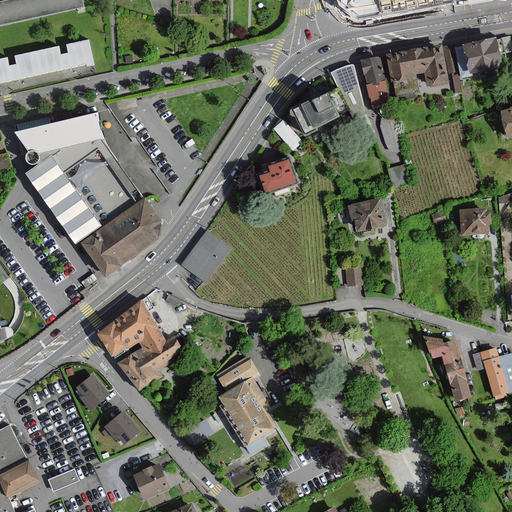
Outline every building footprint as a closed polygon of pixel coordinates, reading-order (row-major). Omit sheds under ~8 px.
[(0,0),(0,25),(80,8),(78,0),(0,0)] [(450,0),(336,0),(337,3),(362,17),(451,2),(450,0)] [(511,51),(511,49),(509,37),(453,48),(459,79),(471,77),(470,74),(506,66),(504,54),(511,51)] [(0,61),(0,83),(94,65),(90,43),(68,47),(69,55),(61,57),(60,49),(16,58),(18,65),(8,67),(7,60),(0,61)] [(447,84),(439,45),(379,57),(384,80),(390,79),(394,96),(416,92),(413,76),(422,74),(425,88),(447,84)] [(452,45),(445,47),(454,92),(461,91),(453,48),(452,45)] [(388,104),(384,80),(379,57),(361,61),(370,107),(388,104)] [(351,65),(345,67),(337,70),(330,74),(337,89),(348,113),(351,120),(365,114),(353,67),(351,65)] [(312,130),(348,113),(337,89),(288,112),(301,139),(313,133),(312,130)] [(511,109),(497,114),(505,140),(511,137),(511,109)] [(144,197),(112,153),(103,139),(97,112),(17,132),(39,164),(26,173),(76,244),(80,241),(144,197)] [(283,121),(273,129),(292,151),(302,143),(283,121)] [(0,157),(0,168),(9,165),(6,155),(0,157)] [(267,174),(256,178),(262,196),(297,184),(288,158),(264,166),(267,174)] [(408,184),(403,166),(389,171),(395,188),(408,184)] [(80,241),(105,276),(157,240),(160,221),(144,197),(80,241)] [(353,221),(356,232),(383,226),(377,201),(348,207),(350,221),(353,221)] [(484,210),(459,211),(460,236),(486,234),(485,225),(488,225),(487,214),(484,214),(484,210)] [(444,221),(442,213),(432,216),(434,224),(444,221)] [(182,265),(204,281),(228,249),(206,233),(182,265)] [(362,285),(360,267),(345,268),(348,286),(362,285)] [(140,342),(143,349),(119,364),(128,376),(139,388),(153,377),(156,380),(161,375),(159,370),(183,353),(174,338),(165,343),(143,307),(141,302),(99,334),(104,344),(112,356),(127,346),(128,349),(140,342)] [(452,342),(423,340),(429,359),(440,356),(453,401),(468,397),(452,342)] [(494,349),(473,356),(477,371),(484,369),(492,396),(511,390),(511,355),(497,360),(494,349)] [(255,438),(275,426),(266,411),(269,409),(251,380),(260,374),(251,359),(220,378),(228,392),(221,396),(249,441),(255,438)] [(108,393),(93,376),(78,388),(84,395),(82,397),(91,408),(108,393)] [(316,401),(347,429),(359,416),(327,389),(316,401)] [(126,416),(123,412),(105,427),(107,429),(104,432),(107,436),(111,433),(115,438),(119,435),(125,443),(139,432),(126,416)] [(0,511),(35,511),(35,510),(29,511),(13,511),(8,498),(0,481),(0,475),(29,462),(12,425),(0,430),(0,511)] [(0,481),(8,498),(39,484),(29,462),(0,475),(0,481)] [(169,487),(159,465),(135,476),(145,498),(169,487)] [(79,480),(74,470),(49,480),(53,490),(79,480)] [(194,511),(191,503),(171,511),(194,511)]
